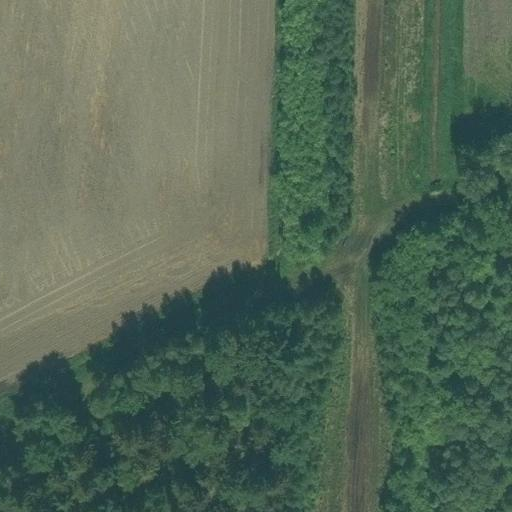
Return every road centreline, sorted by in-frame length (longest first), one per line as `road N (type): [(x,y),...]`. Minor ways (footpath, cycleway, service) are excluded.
road 1 (track): [(511,168),(0,429)]
road 2 (track): [(371,0),(359,511)]
